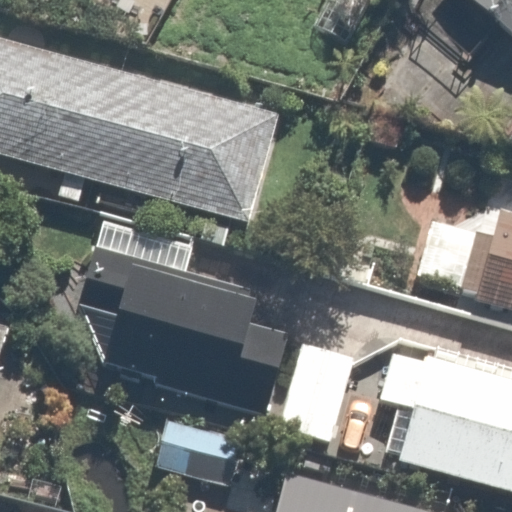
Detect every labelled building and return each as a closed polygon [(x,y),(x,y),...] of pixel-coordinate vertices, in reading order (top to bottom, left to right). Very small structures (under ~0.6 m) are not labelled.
[(511,0),(465,0),(511,37),(511,0)] [(0,166),(254,229),(284,109),(0,39),(0,166)] [(436,225),(420,287),(511,310),(511,213),(499,210),(491,239),(436,225)] [(280,422),(294,374),(262,365),(280,303),(103,251),(83,321),(117,332),(106,371),(280,422)] [(0,408),(19,334),(0,329),(0,408)] [(294,374),(280,422),(340,440),(363,363),(302,345),(294,374)] [(511,384),(397,353),(382,407),(418,417),(402,475),(511,505),(511,384)] [(257,439),(172,416),(156,477),(241,500),(257,439)] [(400,511),(290,480),(280,511),(400,511)]
